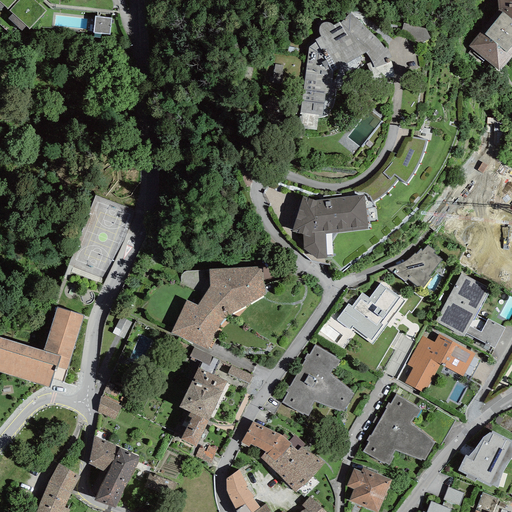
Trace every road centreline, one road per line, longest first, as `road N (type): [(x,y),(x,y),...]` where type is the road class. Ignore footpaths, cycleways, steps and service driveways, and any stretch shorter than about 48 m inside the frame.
road 1 (residential): [(138,0),(144,208),(97,318),(87,402)]
road 2 (residential): [(333,288),(220,470),(227,511)]
road 3 (residential): [(338,511),(351,442),(387,379)]
road 4 (residential): [(87,402),(85,491),(116,511)]
road 5 (residential): [(454,443),(511,332)]
